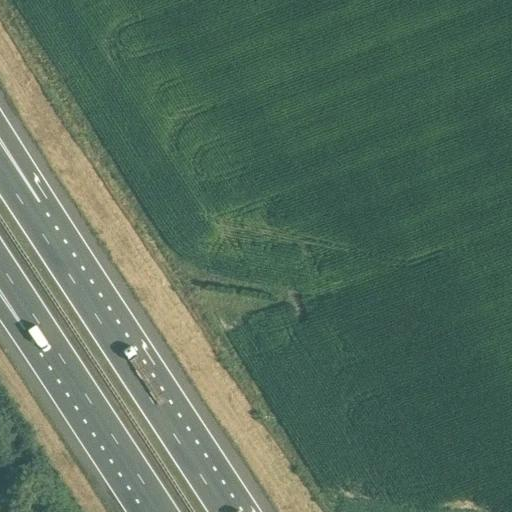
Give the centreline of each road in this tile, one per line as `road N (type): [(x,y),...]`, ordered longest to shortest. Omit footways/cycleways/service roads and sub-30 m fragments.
road 1 (motorway): [(223,511),(30,217)]
road 2 (motorway): [(38,325),(161,511)]
